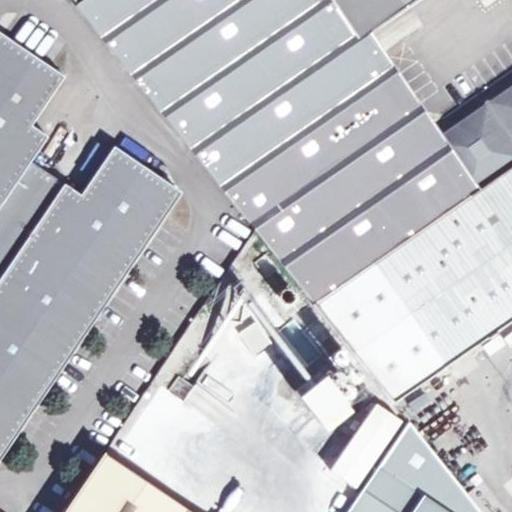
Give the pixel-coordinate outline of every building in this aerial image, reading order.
[(205,167),(256,231),(315,305),(395,404),(511,321),(511,91),(453,133),(424,136),(409,115),(358,41),(329,0),(83,0),(76,5),(205,167)] [(329,0),(358,41),(419,0),(329,0)] [(66,79),(2,35),(0,37),(0,455),(179,192),(115,148),(82,197),(32,163),(49,139),(33,127),(66,79)] [(511,82),(470,112),(409,115),(424,136),(453,133),(511,91),(511,82)] [(342,371),(329,381),(344,403),(357,393),(342,371)] [(344,403),(329,381),(313,393),(329,415),(344,403)] [(378,409),(335,471),(358,486),(399,423),(378,409)] [(480,511),(410,424),(349,511),(480,511)] [(192,511),(107,453),(67,511),(192,511)] [(342,511),(352,497),(343,491),(330,511),(329,511),(342,511)]
